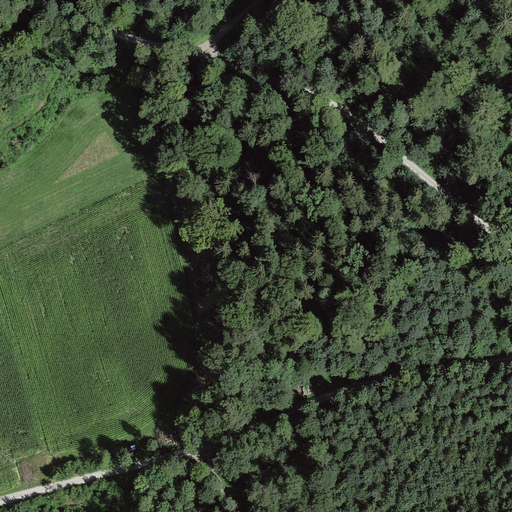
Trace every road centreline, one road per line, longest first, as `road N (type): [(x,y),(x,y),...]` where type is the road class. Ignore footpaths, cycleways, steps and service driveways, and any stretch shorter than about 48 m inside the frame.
road 1 (track): [(511,359),(395,377),(158,458),(0,501)]
road 2 (track): [(50,0),(103,28),(333,102),(511,247)]
road 3 (track): [(136,39),(182,128),(177,160),(158,180)]
